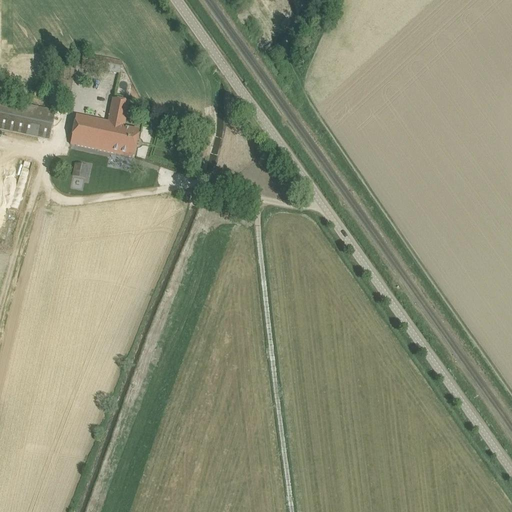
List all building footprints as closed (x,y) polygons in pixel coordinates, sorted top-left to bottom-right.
[(82,66),(121,74),(123,62),(84,54),(82,66)] [(74,68),(65,68),(64,80),(57,80),(56,96),(62,96),(63,90),(73,90),(74,68)] [(0,129),(49,140),(55,111),(0,99),(0,129)] [(70,145),(117,155),(127,157),(128,153),(134,154),(139,132),(124,128),(129,102),(113,99),(108,123),(100,121),(76,116),(70,145)] [(73,177),(86,180),(89,167),(76,164),(73,177)]
